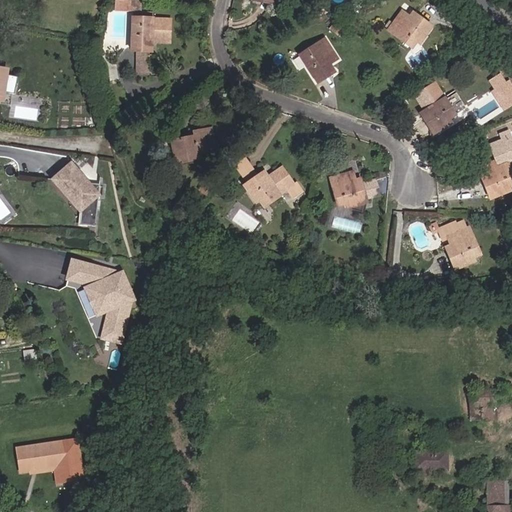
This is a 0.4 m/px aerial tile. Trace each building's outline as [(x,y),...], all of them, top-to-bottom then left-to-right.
[(116,0),(116,9),(143,11),(143,0),(116,0)] [(410,13),(402,7),(388,26),(412,43),(430,17),(415,7),(410,13)] [(162,12),(133,11),(132,44),(150,43),(151,37),(172,36),(172,15),(162,16),(162,12)] [(333,54),(326,42),(304,55),(316,77),(327,70),(323,61),(333,54)] [(10,64),(0,62),(0,92),(6,93),(7,86),(15,88),(17,88),(20,71),(9,69),(10,64)] [(511,89),(500,71),(486,80),(504,109),(511,104),(511,89)] [(436,78),(417,90),(428,109),(422,112),(430,127),(455,112),(436,78)] [(0,92),(0,94),(13,97),(15,88),(7,86),(6,93),(0,92)] [(176,118),(190,117),(189,102),(176,103),(176,118)] [(205,137),(213,136),(212,121),(192,122),(191,117),(190,117),(176,118),(170,118),(172,148),(194,146),(194,138),(205,139),(205,137)] [(205,137),(205,139),(205,148),(216,147),(216,143),(216,136),(213,136),(205,137)] [(511,161),(511,162),(507,150),(486,156),(489,168),(482,170),(487,185),(511,178),(511,161)] [(241,176),(254,169),(248,156),(234,162),(241,176)] [(73,159),(54,175),(70,193),(73,190),(83,202),(81,221),(97,223),(101,180),(90,178),(73,159)] [(258,166),(246,176),(261,198),(281,185),(278,181),(290,173),(279,159),(262,170),(258,166)] [(344,169),(330,173),(333,182),(338,202),(346,200),(347,203),(367,197),(366,193),(361,178),(356,179),(352,167),(349,160),(341,162),(344,169)] [(375,174),(361,178),(366,193),(379,189),(375,174)] [(257,198),(244,180),(241,183),(253,200),(257,198)] [(485,248),(480,234),(473,236),(470,225),(467,226),(465,218),(439,226),(437,220),(430,222),(432,232),(438,230),(441,235),(447,233),(451,244),(444,246),(448,260),(485,248)] [(70,264),(65,282),(92,290),(93,292),(91,294),(105,319),(108,317),(101,344),(119,349),(130,310),(128,306),(135,302),(121,276),(107,284),(101,273),(70,264)] [(511,388),(467,392),(470,421),(492,419),(491,406),(511,404),(511,388)] [(79,474),(71,435),(11,448),(16,472),(55,463),(56,467),(53,468),(56,480),(79,474)] [(447,454),(415,453),(415,471),(447,472),(447,454)] [(482,482),(483,490),(486,490),(486,511),(509,511),(509,481),(482,482)]
